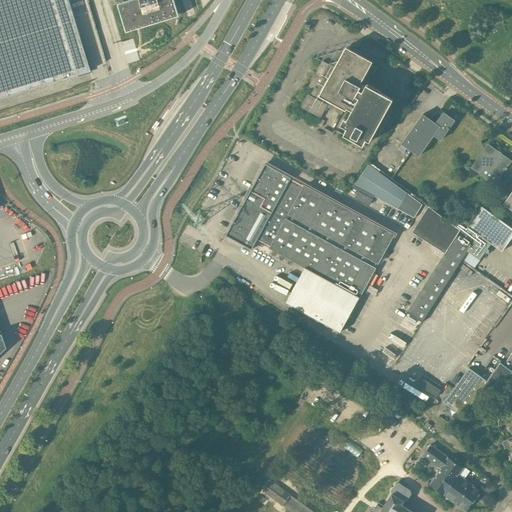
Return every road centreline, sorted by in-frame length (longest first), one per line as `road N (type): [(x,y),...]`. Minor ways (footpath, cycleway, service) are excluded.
road 1 (unclassified): [(227,0),(180,66),(121,104),(29,132)]
road 2 (primary): [(172,168),(279,0)]
road 3 (tertiary): [(511,120),(357,5)]
road 4 (primary): [(254,0),(157,155)]
road 5 (primary): [(0,457),(79,317)]
road 6 (primary): [(66,291),(0,414)]
